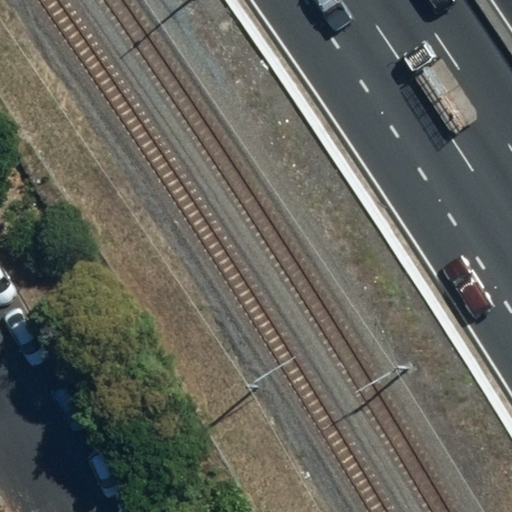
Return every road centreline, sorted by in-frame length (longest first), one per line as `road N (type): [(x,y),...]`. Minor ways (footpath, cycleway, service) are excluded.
road 1 (residential): [(0,343),(96,511)]
road 2 (motorway): [(511,143),(418,0)]
